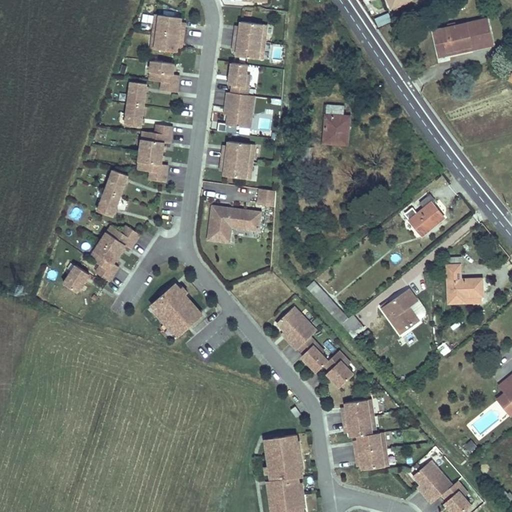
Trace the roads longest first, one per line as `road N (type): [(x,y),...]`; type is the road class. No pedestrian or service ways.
road 1 (residential): [(207,0),(214,25),(190,257),(312,406),(328,500)]
road 2 (tertiary): [(341,0),(511,236)]
